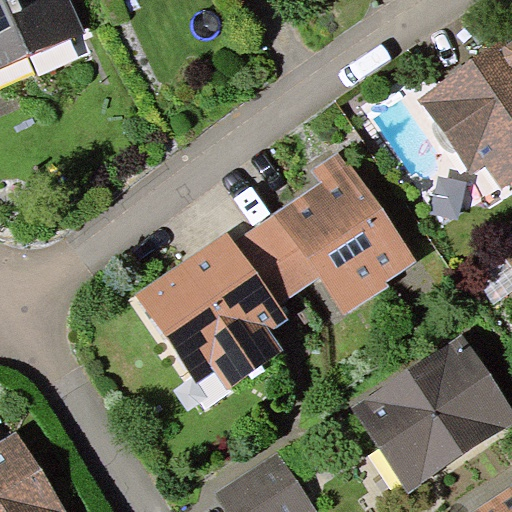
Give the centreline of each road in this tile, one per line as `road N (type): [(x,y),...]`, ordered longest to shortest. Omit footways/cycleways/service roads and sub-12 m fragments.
road 1 (residential): [(0,304),(459,0)]
road 2 (residential): [(129,511),(0,307)]
